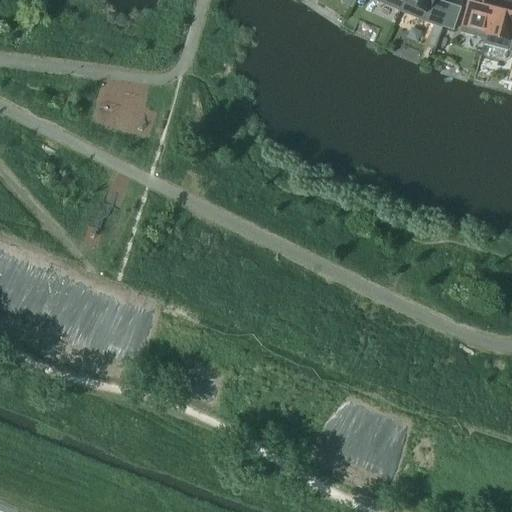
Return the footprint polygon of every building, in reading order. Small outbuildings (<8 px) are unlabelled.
[(377,0),(377,1),(398,11),(399,11),(404,0),(377,0)] [(404,0),(399,11),(405,14),(421,21),(422,21),(431,24),(441,28),(449,5),(435,0),(404,0)] [(482,43),(483,43),(494,0),(468,0),(460,32),(483,38),(482,43)] [(511,0),(494,0),(483,43),(507,50),(511,30),(511,0)] [(449,5),(441,28),(452,31),(460,8),(449,5)]
